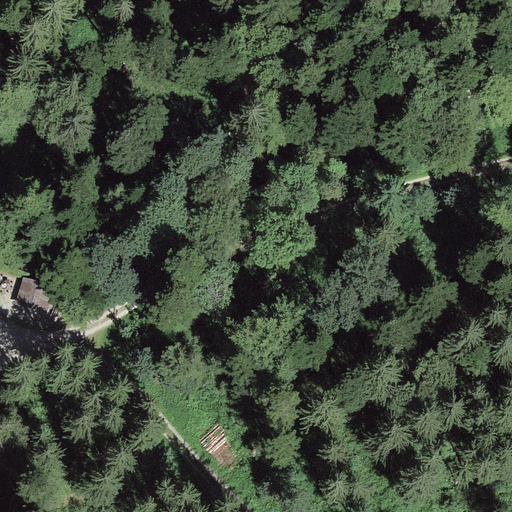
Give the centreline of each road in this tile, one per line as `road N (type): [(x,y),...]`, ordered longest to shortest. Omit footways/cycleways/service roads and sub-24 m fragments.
road 1 (track): [(511,167),(282,203),(0,360)]
road 2 (track): [(252,511),(220,490),(174,412),(93,349),(34,340)]
road 3 (track): [(255,0),(244,92),(189,252)]
